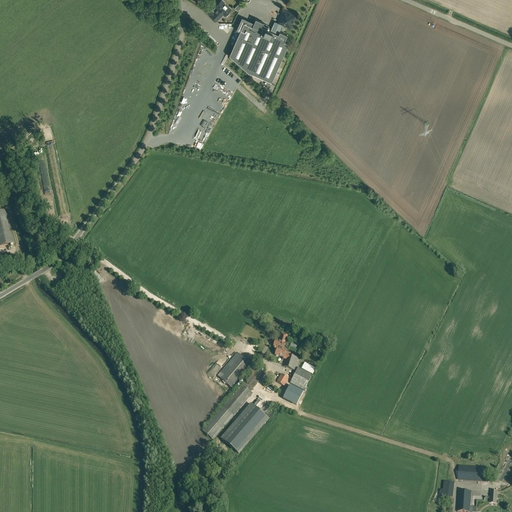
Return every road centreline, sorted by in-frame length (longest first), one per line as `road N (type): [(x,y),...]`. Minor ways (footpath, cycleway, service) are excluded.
road 1 (unclassified): [(0,296),(63,254),(136,158),(179,46),(179,0)]
road 2 (unknown): [(224,42),(187,125),(144,144)]
